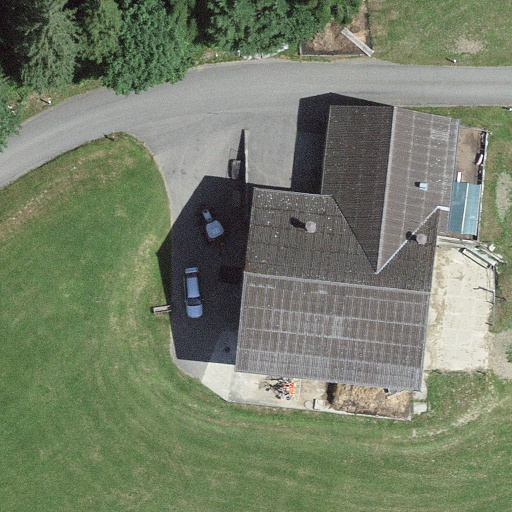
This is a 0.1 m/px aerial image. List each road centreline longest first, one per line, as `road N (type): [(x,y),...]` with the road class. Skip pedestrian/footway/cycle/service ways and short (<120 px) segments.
road 1 (track): [(204,89),(167,416),(427,470),(511,402)]
road 2 (unclassified): [(511,81),(350,75),(143,95),(0,157)]
